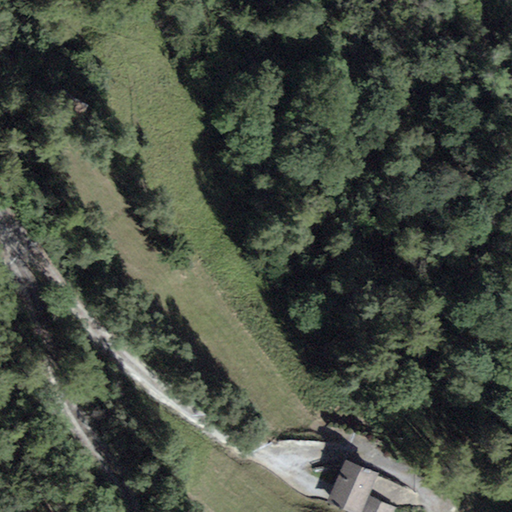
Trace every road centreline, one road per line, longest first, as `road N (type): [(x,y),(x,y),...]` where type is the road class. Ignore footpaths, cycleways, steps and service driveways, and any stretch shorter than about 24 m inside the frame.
road 1 (track): [(0,216),(131,380),(253,462),(355,449),(411,475),(444,508)]
road 2 (track): [(119,511),(104,460),(0,263)]
